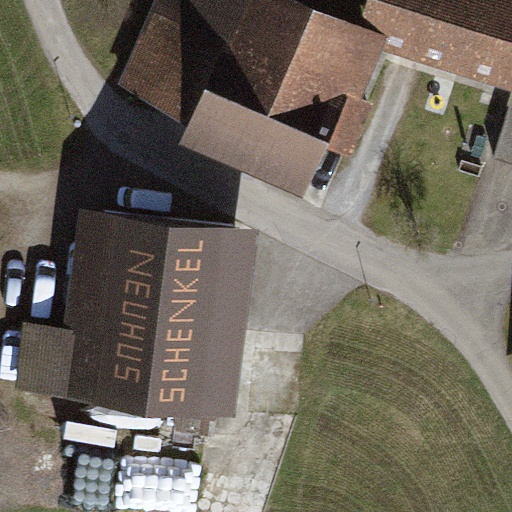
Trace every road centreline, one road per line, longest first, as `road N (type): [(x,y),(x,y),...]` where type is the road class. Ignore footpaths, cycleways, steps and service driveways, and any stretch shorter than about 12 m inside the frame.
road 1 (track): [(511,408),(452,305),(295,241),(118,136),(45,0)]
road 2 (track): [(118,136),(27,192),(0,190)]
